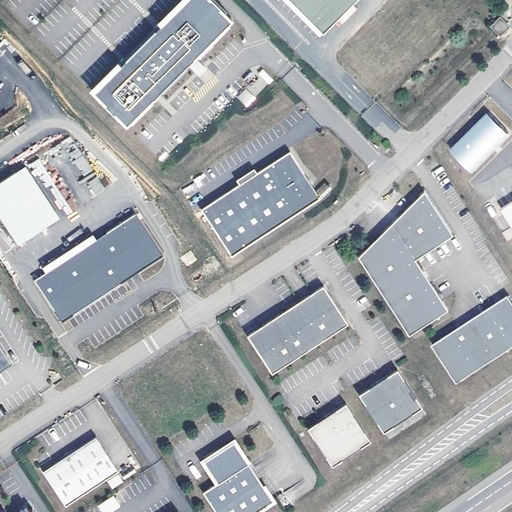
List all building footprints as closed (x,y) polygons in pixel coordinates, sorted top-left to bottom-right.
[(210,0),(182,0),(94,86),(126,118),(228,18),(210,0)] [(289,0),(322,33),(355,0),(289,0)] [(510,27),(500,17),(490,27),(500,38),(510,27)] [(191,64),(195,73),(204,70),(200,61),(191,64)] [(246,88),(255,97),(273,79),(264,70),(246,88)] [(236,98),(247,107),(255,98),(244,88),(236,98)] [(286,150),(199,211),(231,257),(318,196),(286,150)] [(30,164),(37,179),(42,177),(41,174),(44,172),(39,160),(30,164)] [(29,167),(0,182),(0,220),(15,246),(59,222),(29,167)] [(105,175),(99,180),(94,173),(82,181),(93,197),(111,185),(105,175)] [(381,232),(358,256),(408,334),(447,309),(439,296),(415,259),(453,234),(424,190),(415,199),(381,232)] [(511,202),(502,209),(505,213),(511,208),(511,202)] [(94,237),(41,266),(45,274),(35,280),(57,320),(164,261),(138,214),(95,239),(94,237)] [(511,230),(510,228),(502,232),(507,241),(511,237),(511,230)] [(191,251),(181,257),(186,265),(196,260),(191,251)] [(255,329),(246,335),(271,373),(347,324),(322,285),(315,290),(289,307),(255,329)] [(511,348),(511,299),(509,296),(499,303),(434,345),(459,383),(511,348)] [(7,356),(0,360),(0,363),(1,365),(4,369),(12,364),(7,356)] [(377,383),(359,394),(383,431),(420,407),(396,370),(377,383)] [(330,413),(307,428),(331,466),(370,441),(345,403),(330,413)] [(96,438),(43,472),(66,507),(118,473),(96,438)] [(209,457),(204,460),(218,482),(203,492),(216,511),(257,511),(274,502),(235,441),(209,457)] [(123,483),(118,476),(107,483),(112,490),(123,483)] [(113,497),(98,507),(101,511),(112,511),(120,507),(113,497)]
